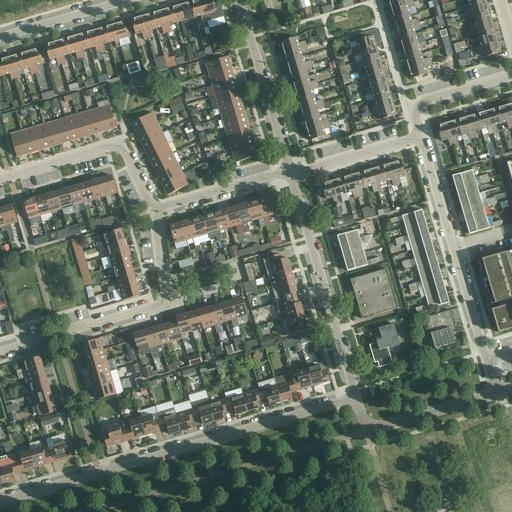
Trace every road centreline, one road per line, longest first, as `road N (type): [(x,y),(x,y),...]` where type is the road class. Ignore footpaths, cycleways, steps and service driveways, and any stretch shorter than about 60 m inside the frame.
road 1 (residential): [(0,501),(354,397)]
road 2 (residential): [(354,397),(290,171)]
road 3 (residential): [(487,359),(418,135)]
road 4 (residential): [(0,181),(119,151),(158,208)]
road 5 (residential): [(290,171),(241,0)]
road 6 (residential): [(159,303),(0,350)]
road 7 (residential): [(366,430),(498,392)]
road 8 (residential): [(158,208),(290,171)]
road 9 (residential): [(290,171),(418,135)]
road 10 (residential): [(0,37),(125,0)]
